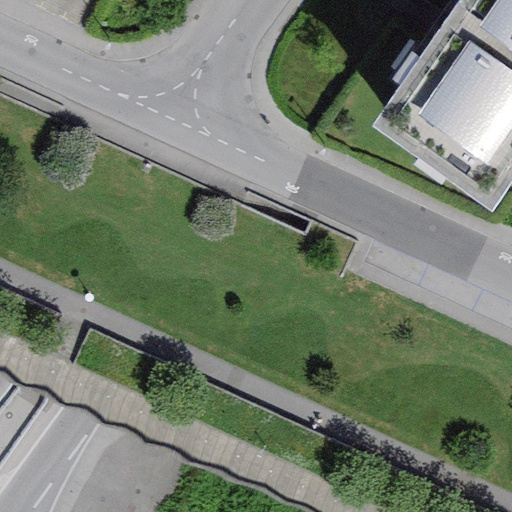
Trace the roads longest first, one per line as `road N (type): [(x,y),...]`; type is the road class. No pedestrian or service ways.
road 1 (trunk): [(67,433),(347,0)]
road 2 (trunk): [(265,0),(0,373)]
road 3 (residential): [(172,120),(511,279)]
road 4 (trunk): [(224,0),(0,281)]
road 5 (residential): [(0,41),(172,120)]
road 6 (residential): [(172,120),(258,0)]
